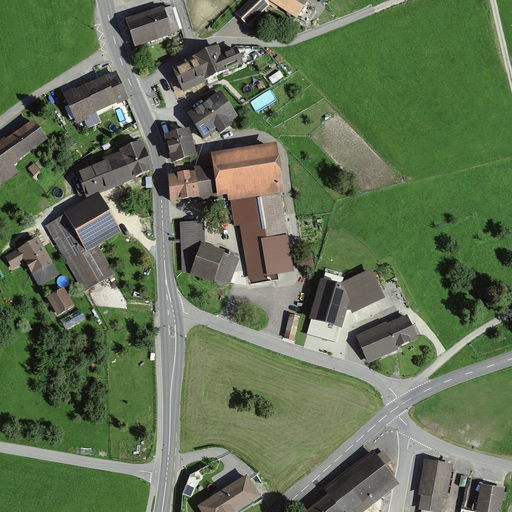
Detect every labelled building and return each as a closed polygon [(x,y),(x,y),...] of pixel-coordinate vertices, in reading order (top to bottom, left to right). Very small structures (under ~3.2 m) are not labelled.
[(307,0),(251,0),(236,15),(249,28),(271,5),(295,21),(308,1),(307,0)] [(170,8),(126,20),(133,45),(177,33),(170,8)] [(217,48),(172,68),(182,89),(239,63),(233,49),(220,54),(217,48)] [(126,99),(115,73),(64,95),(75,121),(126,99)] [(233,115),(218,94),(187,116),(203,137),(233,115)] [(46,143),(31,122),(0,144),(0,184),(16,173),(12,167),(46,143)] [(188,130),(163,136),(171,162),(195,156),(188,130)] [(153,170),(142,143),(73,172),(85,199),(153,170)] [(275,151),(215,159),(217,171),(169,177),(171,201),(231,193),(236,226),(240,226),(249,278),(278,273),(273,240),(285,238),(276,185),(280,185),(275,151)] [(97,197),(46,227),(83,291),(114,274),(98,246),(118,234),(97,197)] [(182,273),(192,273),(228,286),(238,260),(204,247),(202,222),(179,223),(182,273)] [(38,242),(7,259),(13,269),(25,262),(39,288),(58,277),(38,242)] [(342,289),(323,283),(308,334),(331,341),(335,325),(340,327),(345,310),(352,313),(353,311),(382,297),(371,275),(342,289)] [(73,309),(64,293),(50,302),(59,317),(73,309)] [(82,309),(62,320),(67,329),(87,319),(82,309)] [(299,317),(291,315),(285,338),(294,340),(299,317)] [(378,329),(357,338),(367,360),(417,338),(408,319),(380,332),(378,329)] [(390,461),(382,452),(308,511),(360,511),(381,495),(377,491),(393,478),(384,466),(390,461)] [(451,466),(424,461),(419,495),(424,496),(421,511),(425,511),(437,511),(439,499),(446,500),(451,466)] [(247,478),(200,507),(202,511),(236,511),(259,498),(247,478)] [(499,511),(503,492),(482,488),(478,511),(483,511),(499,511)]
